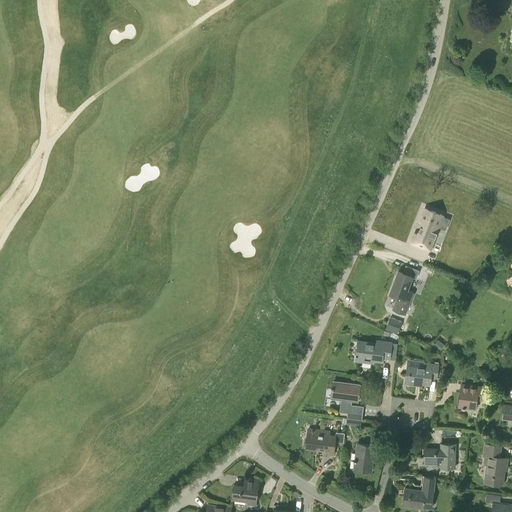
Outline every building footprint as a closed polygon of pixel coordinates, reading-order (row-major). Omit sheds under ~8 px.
[(444,216),(423,207),(418,222),(421,223),(416,234),(413,233),(409,244),(431,252),(444,216)] [(419,270),(406,266),(405,267),(403,273),(398,271),(393,285),(390,293),(398,297),(393,309),(405,314),(413,293),(407,290),(412,277),(416,278),(419,270)] [(402,322),(390,317),(385,329),(398,334),(402,322)] [(390,359),(392,342),(377,341),(377,343),(358,341),(356,361),(371,363),(372,360),(382,362),(382,358),(390,359)] [(437,378),(438,365),(425,363),(424,367),(408,365),(406,383),(416,385),(416,383),(430,384),(431,377),(437,378)] [(358,402),(360,385),(333,381),(332,390),(333,390),(332,398),(341,400),(339,412),(347,413),(346,418),(361,420),(363,407),(349,405),(350,401),(358,402)] [(481,400),(483,387),(462,384),(459,406),(475,409),(477,399),(481,400)] [(511,405),(504,404),(502,418),(511,419),(511,405)] [(335,436),(330,435),(330,430),(307,428),(306,432),(308,433),(306,448),(326,450),(326,454),(333,455),(335,442),(343,442),(344,433),(336,432),(335,436)] [(371,471),(374,445),(357,443),(354,469),(371,471)] [(455,468),(455,444),(441,444),(441,449),(425,448),(425,464),(441,465),(441,468),(455,468)] [(507,463),(508,458),(499,457),(500,446),(485,444),(483,456),(488,456),(484,483),(502,485),(505,463),(507,463)] [(422,490),(420,506),(432,508),(434,493),(433,493),(435,477),(424,476),(422,490)] [(256,505),(259,479),(246,478),(245,486),(234,484),(232,499),(248,501),(247,504),(256,505)] [(420,506),(422,490),(405,487),(403,506),(418,508),(418,506),(420,506)] [(511,511),(511,504),(500,503),(501,495),(486,493),(485,502),(493,503),(491,511),(511,511)]
